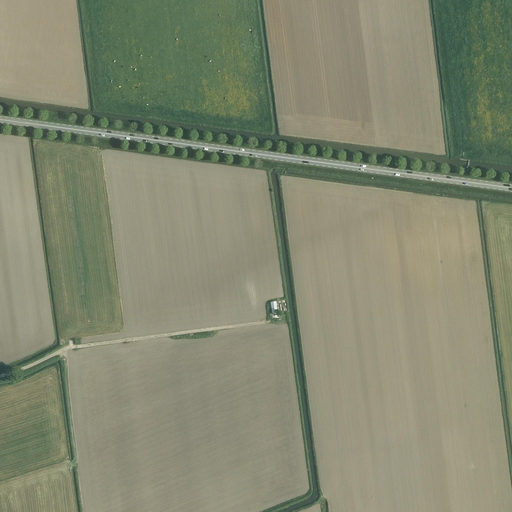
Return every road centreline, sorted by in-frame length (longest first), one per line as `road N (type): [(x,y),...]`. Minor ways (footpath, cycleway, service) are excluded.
road 1 (primary): [(511,188),(0,119)]
road 2 (track): [(261,323),(64,348),(0,376)]
